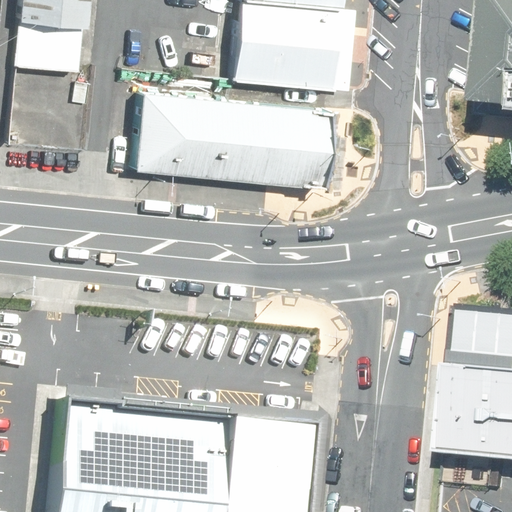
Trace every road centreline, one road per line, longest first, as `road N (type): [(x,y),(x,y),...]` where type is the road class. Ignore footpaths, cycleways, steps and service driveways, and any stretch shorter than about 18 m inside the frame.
road 1 (secondary): [(0,232),(229,255),(401,245)]
road 2 (residential): [(401,245),(366,511)]
road 3 (residential): [(421,0),(415,161),(401,245)]
